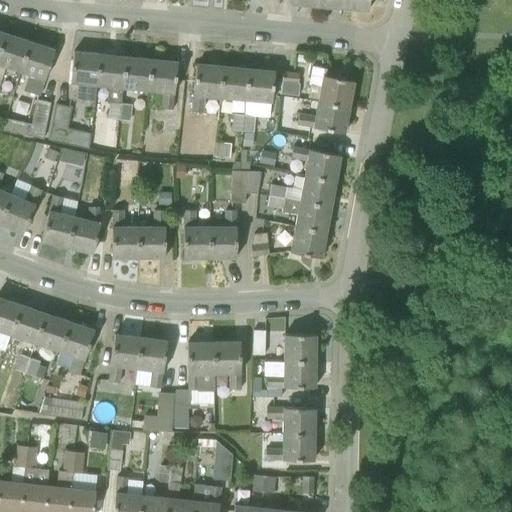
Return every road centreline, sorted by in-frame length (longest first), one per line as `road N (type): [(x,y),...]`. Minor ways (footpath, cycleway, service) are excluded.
road 1 (residential): [(9,0),(393,44)]
road 2 (residential): [(348,295),(159,303),(110,297),(0,259)]
road 3 (residential): [(348,295),(393,44)]
road 4 (residential): [(339,511),(348,295)]
